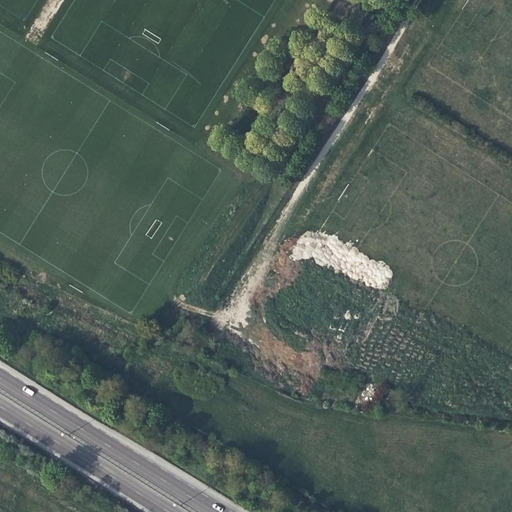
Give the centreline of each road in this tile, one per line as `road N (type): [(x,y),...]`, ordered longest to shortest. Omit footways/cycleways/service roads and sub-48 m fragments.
road 1 (trunk): [(0,406),(168,511)]
road 2 (trunk): [(240,511),(159,463),(98,440)]
road 3 (trunk): [(212,511),(98,440)]
